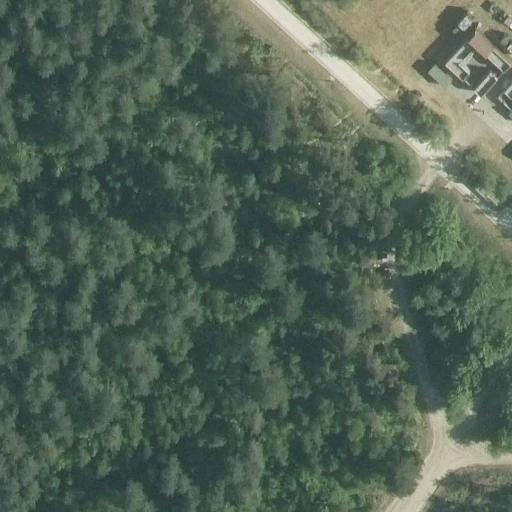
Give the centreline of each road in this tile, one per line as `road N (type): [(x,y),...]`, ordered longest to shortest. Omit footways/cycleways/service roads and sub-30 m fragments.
road 1 (track): [(427,152),(399,272),(401,327),(452,445),(511,455)]
road 2 (track): [(511,228),(259,0)]
road 3 (track): [(411,511),(485,387),(511,357)]
